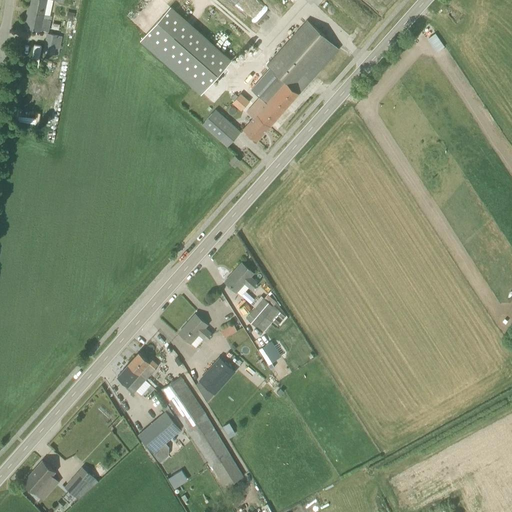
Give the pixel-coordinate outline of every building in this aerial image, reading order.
[(38,14),(43,15),(46,0),(28,0),(27,11),(35,13),(35,15),(37,15),(38,14)] [(230,61),(170,8),(141,40),(202,93),(230,61)] [(35,13),(27,11),(24,27),(48,31),(50,20),(42,19),(43,15),(38,14),(37,15),(35,15),(35,13)] [(58,17),(74,20),(73,20),(74,12),(67,11),(65,18),(58,17)] [(243,129),(257,141),(299,93),(339,48),(307,20),(267,65),(278,75),(246,111),(253,118),(243,129)] [(432,31),(424,36),(429,43),(437,37),(432,31)] [(43,52),(55,54),(58,55),(61,36),(58,36),(58,35),(46,33),(43,52)] [(240,94),(236,98),(246,106),(249,102),(240,94)] [(215,109),(202,124),(220,140),(233,125),(215,109)] [(20,119),(19,124),(33,126),(34,117),(33,117),(24,115),(24,118),(20,117),(20,119)] [(235,156),(230,162),(235,166),(240,160),(235,156)] [(250,277),(253,273),(242,262),(225,281),(236,292),(244,284),(251,290),(257,283),(250,277)] [(264,298),(263,298),(246,318),(256,326),(257,326),(263,331),(266,328),(273,320),(275,322),(282,313),(280,312),(277,309),(279,306),(275,303),(277,301),(267,293),(264,298)] [(206,340),(212,334),(204,327),(207,324),(195,314),(179,333),(190,343),(199,333),(206,340)] [(221,330),(225,338),(237,330),(233,323),(221,330)] [(271,341),(259,349),(268,364),(285,354),(280,346),(276,348),(271,341)] [(146,380),(153,372),(158,365),(151,359),(149,361),(139,352),(128,364),(145,380),(146,380)] [(234,371),(220,358),(199,380),(214,393),(234,371)] [(146,380),(145,380),(128,364),(118,376),(128,385),(126,388),(133,394),(136,391),(141,396),(147,389),(150,393),(155,388),(146,380)] [(160,390),(166,398),(230,494),(237,489),(233,484),(244,476),(213,424),(181,376),(160,390)] [(169,447),(165,443),(181,430),(165,411),(138,434),(153,453),(161,462),(168,455),(169,447)] [(56,472),(42,460),(23,482),(36,494),(48,480),(56,472)] [(99,465),(90,474),(97,481),(106,472),(99,465)] [(78,501),(98,483),(82,468),(64,488),(78,501)] [(167,477),(173,488),(187,479),(181,469),(167,477)]
